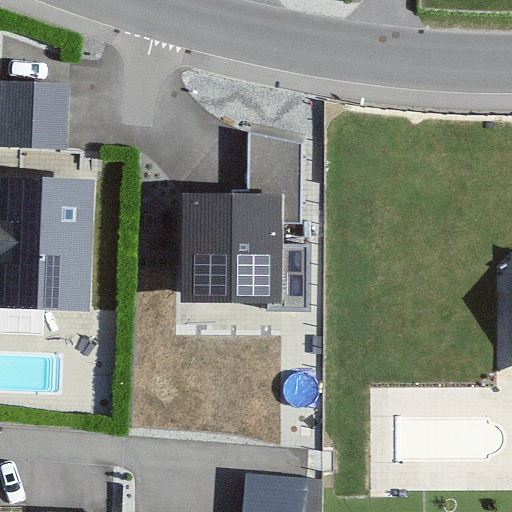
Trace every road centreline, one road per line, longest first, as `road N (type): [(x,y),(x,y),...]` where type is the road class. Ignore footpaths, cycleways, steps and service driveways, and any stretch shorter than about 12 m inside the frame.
road 1 (tertiary): [(511,66),(266,38),(134,0)]
road 2 (unknown): [(142,46),(134,384)]
